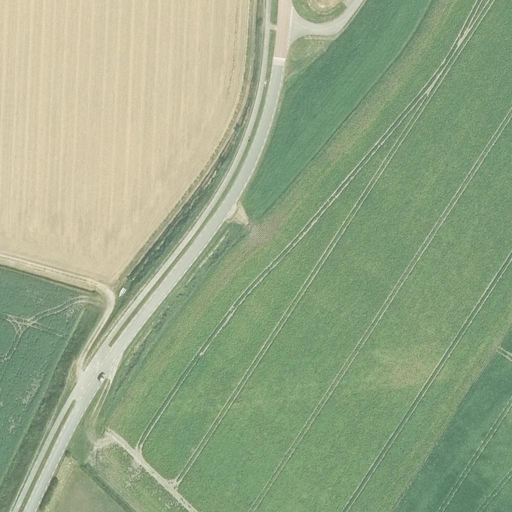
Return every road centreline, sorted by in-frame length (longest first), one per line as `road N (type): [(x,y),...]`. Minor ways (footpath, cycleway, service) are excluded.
road 1 (secondary): [(27,511),(100,373),(248,166),(275,82),(281,24)]
road 2 (track): [(92,386),(76,370),(109,310),(105,290),(0,258)]
